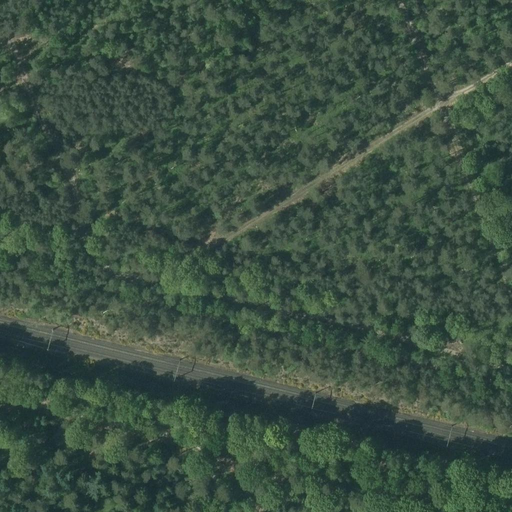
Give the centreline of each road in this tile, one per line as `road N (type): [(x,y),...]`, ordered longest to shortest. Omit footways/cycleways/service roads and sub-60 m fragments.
road 1 (track): [(444,106),(147,281),(100,266),(69,168),(0,16)]
road 2 (track): [(0,263),(511,391)]
road 3 (track): [(0,397),(499,511)]
road 4 (track): [(147,281),(511,371)]
road 5 (track): [(401,0),(511,292)]
